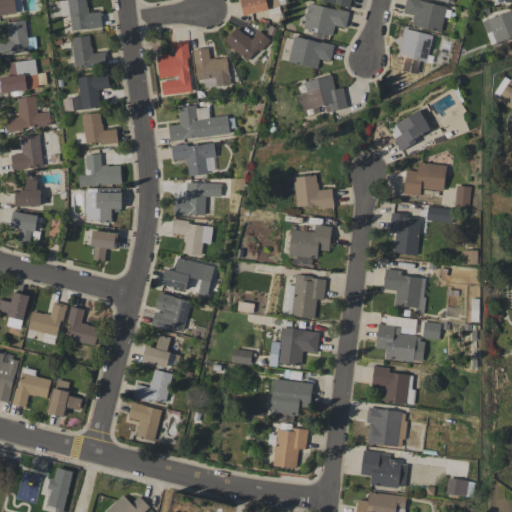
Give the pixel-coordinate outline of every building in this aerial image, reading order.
[(16,13),(0,14),(0,0),(21,0),(23,10),(16,11),(16,13)] [(71,30),(67,0),(85,0),(87,7),(88,7),(88,13),(100,11),(102,27),(87,29),(87,28),(71,30)] [(268,9),(243,15),(240,0),(277,0),(279,5),(268,8),(268,9)] [(419,0),(446,7),(446,9),(450,10),(448,17),(444,16),(440,32),(411,25),(413,14),(402,12),(405,0),(419,0)] [(309,3),(335,9),(335,8),(349,12),(345,27),(334,25),(331,35),(303,28),(309,3)] [(482,21),(511,8),(511,36),(496,43),(491,30),(486,32),(482,21)] [(24,19),(27,38),(35,36),(36,47),(29,49),(15,51),(12,52),(13,54),(0,55),(0,41),(8,40),(7,34),(8,34),(6,22),(24,19)] [(269,40),(260,51),(257,49),(247,61),(224,41),(236,27),(245,35),(246,34),(250,39),(250,40),(258,30),(269,40)] [(398,55),(405,28),(432,35),(425,62),(419,60),(416,74),(401,70),(405,56),(398,55)] [(75,67),(71,38),(89,35),(90,46),(91,46),(92,53),(105,51),(107,65),(103,66),(91,67),(91,64),(75,67)] [(294,36),(320,42),(320,41),(334,45),(330,61),(319,58),(316,69),(287,61),(294,36)] [(190,91),(162,95),(160,81),(176,79),(176,75),(159,77),(156,55),(170,54),(171,56),(175,56),(173,43),(187,41),(189,57),(187,57),(187,60),(189,73),(188,73),(189,80),(190,91)] [(214,78),(196,80),(194,63),(192,49),(208,48),(209,58),(215,58),(226,57),(228,74),(229,74),(230,84),(216,86),(215,82),(214,78)] [(35,59),(36,73),(45,72),(46,85),(38,87),(27,89),(27,90),(1,93),(0,85),(0,76),(9,75),(7,62),(35,59)] [(80,96),(77,77),(94,75),(94,74),(108,72),(110,88),(98,89),(99,96),(98,96),(100,107),(82,110),(82,109),(73,110),(71,97),(80,96)] [(304,81),(331,75),(334,89),(342,87),(347,107),(330,111),(329,104),(301,110),(298,96),(307,94),(304,81)] [(511,79),(511,108),(497,99),(498,97),(493,94),(504,76),(510,80),(510,78),(511,79)] [(16,98),(35,96),(37,113),(49,111),(49,113),(52,115),(52,120),(50,122),(51,125),(36,127),(36,125),(25,127),(23,128),(23,129),(22,129),(22,130),(7,132),(6,118),(18,116),(17,109),(18,109),(16,98)] [(170,141),(167,125),(179,124),(178,117),(179,117),(177,107),(196,104),(196,108),(208,106),(209,117),(227,115),(227,118),(234,117),(235,126),(234,126),(234,127),(229,128),(229,133),(198,137),(197,136),(184,138),(184,139),(170,141)] [(394,124),(419,109),(419,110),(422,108),(430,121),(427,123),(427,124),(430,128),(413,139),(415,142),(401,150),(394,138),(400,134),(394,124)] [(84,132),(81,114),(99,112),(101,123),(102,123),(103,130),(116,128),(117,142),(102,144),(101,142),(99,142),(85,144),(85,142),(77,143),(75,134),(84,132)] [(40,147),(43,165),(25,167),(26,168),(12,170),(10,154),(21,153),(21,147),(22,147),(20,136),(49,132),(51,145),(40,147)] [(188,146),(213,142),(215,156),(204,158),(206,173),(201,174),(201,178),(193,179),(193,175),(188,176),(187,164),(186,164),(185,158),(172,159),(170,145),(186,143),(188,146)] [(84,169),(86,169),(85,155),(100,153),(101,165),(108,165),(108,166),(120,165),(121,183),(78,186),(77,175),(84,174),(84,169)] [(418,161),(446,165),(443,191),(420,188),(419,196),(403,193),(406,170),(416,171),(418,161)] [(297,206),(293,177),(316,174),(317,183),(318,183),(318,189),(331,188),(334,207),(318,208),(317,204),(297,206)] [(40,206),(15,206),(15,189),(25,189),(25,176),(36,176),(36,189),(39,189),(40,205),(40,206)] [(205,195),(204,214),(188,214),(188,215),(172,214),(173,199),(185,199),(186,193),(187,182),(214,183),(213,195),(205,195)] [(470,186),(468,206),(454,205),(456,185),(470,186)] [(96,188),(120,187),(120,192),(121,192),(121,208),(119,208),(119,212),(111,212),(111,222),(99,222),(99,219),(86,219),(86,214),(85,214),(85,203),(84,203),(83,197),(85,197),(85,192),(87,192),(87,188),(96,188)] [(424,220),(448,221),(448,208),(425,207),(424,220)] [(29,243),(17,241),(19,228),(10,227),(13,210),(17,211),(17,212),(37,215),(35,230),(31,230),(29,243)] [(408,210),(428,213),(426,234),(418,233),(416,255),(393,252),(395,232),(388,232),(391,211),(408,213),(408,210)] [(204,225),(200,255),(182,253),(183,241),(184,234),(171,232),(172,218),(188,220),(188,223),(189,223),(204,225)] [(291,229),(314,231),(315,224),(331,226),(328,250),(317,249),(316,258),(288,255),(291,229)] [(92,230),(117,233),(116,249),(106,247),(104,261),(92,259),(94,246),(90,245),(92,230)] [(462,250),(478,250),(478,263),(462,263),(462,250)] [(185,290),(160,284),(164,268),(174,270),(177,257),(197,262),(194,278),(188,277),(185,290)] [(425,278),(422,297),(425,297),(423,313),(415,312),(415,307),(394,304),(395,290),(382,288),(385,268),(401,270),(400,275),(425,278)] [(290,315),(295,274),(312,276),(312,278),(325,279),(323,299),(316,298),(313,318),(290,315)] [(29,295),(22,320),(20,329),(6,325),(8,316),(7,316),(8,313),(0,310),(0,298),(10,302),(13,291),(29,295)] [(190,301),(183,329),(168,326),(168,327),(166,327),(166,328),(151,325),(154,311),(162,313),(163,310),(155,308),(156,305),(155,303),(156,297),(158,296),(159,293),(173,296),(173,297),(190,301)] [(470,321),(471,298),(479,298),(479,321),(470,321)] [(50,314),(53,301),(66,305),(65,310),(62,320),(60,320),(56,336),(55,335),(53,344),(41,341),(43,332),(27,328),(32,311),(43,313),(50,314)] [(238,301),(254,303),(252,313),(236,310),(238,301)] [(84,309),(81,322),(87,324),(98,327),(94,345),(65,337),(69,323),(68,323),(69,322),(66,321),(69,310),(70,306),(84,309)] [(499,306),(500,321),(496,321),(496,329),(489,330),(488,306),(499,306)] [(419,337),(418,341),(423,341),(420,360),(413,359),(412,361),(384,358),(385,349),(375,347),(378,323),(394,325),(400,326),(399,333),(415,335),(415,337),(419,337)] [(277,362),(281,327),(305,329),(305,330),(318,332),(316,352),(302,350),(300,365),(277,362)] [(158,334),(169,337),(166,351),(170,352),(166,367),(161,366),(160,368),(152,366),(152,364),(145,362),(141,361),(145,345),(155,348),(158,334)] [(233,348),(251,351),(250,364),(231,362),(233,348)] [(0,352),(4,353),(2,361),(8,363),(9,358),(18,360),(15,373),(14,373),(11,388),(7,402),(0,400),(0,352)] [(495,368),(511,362),(511,379),(509,380),(510,381),(501,384),(495,368)] [(415,389),(413,404),(405,403),(405,404),(383,401),(384,392),(383,392),(384,385),(371,384),(373,365),(389,367),(388,372),(409,374),(408,375),(412,375),(411,389),(415,389)] [(171,375),(164,402),(157,401),(157,403),(153,402),(154,399),(150,399),(148,399),(148,401),(132,397),(136,383),(148,387),(150,380),(151,380),(154,369),(171,373),(170,374),(171,375)] [(22,372),(51,380),(46,397),(35,395),(28,394),(25,406),(11,403),(12,400),(15,388),(18,388),(22,372)] [(79,410),(65,406),(63,416),(47,412),(47,408),(48,409),(53,388),(55,388),(57,378),(69,381),(66,391),(69,391),(68,395),(81,398),(79,410)] [(273,378),(312,383),(309,407),(298,406),(297,415),(279,413),(278,415),(269,413),(273,378)] [(153,441),(135,436),(138,426),(137,425),(138,420),(127,417),(131,401),(144,405),(161,409),(153,441)] [(404,413),(403,420),(406,421),(404,439),(401,439),(400,446),(396,446),(373,443),(373,444),(367,443),(367,441),(366,441),(367,434),(368,434),(369,422),(366,422),(366,420),(366,416),(367,409),(368,407),(376,408),(401,411),(401,413),(404,413)] [(272,465),(276,429),(278,429),(279,423),(291,424),(291,427),(307,429),(305,449),(298,448),(295,468),(272,465)] [(456,423),(477,427),(475,440),(455,437),(456,423)] [(401,460),(400,463),(406,464),(404,486),(398,486),(397,488),(369,484),(370,475),(360,474),(363,449),(379,452),(379,453),(388,454),(387,458),(401,460)] [(32,457),(48,461),(45,470),(30,466),(32,457)] [(73,471),(62,511),(58,511),(54,511),(55,507),(47,505),(51,489),(47,488),(49,478),(53,479),(56,467),(73,471)] [(448,477),(467,480),(467,481),(474,482),(472,497),(465,496),(445,493),(448,477)] [(369,491),(405,496),(404,509),(403,511),(355,511),(357,499),(367,500),(369,491)] [(149,506),(142,511),(104,511),(113,503),(113,502),(122,494),(131,503),(139,495),(149,506)]
